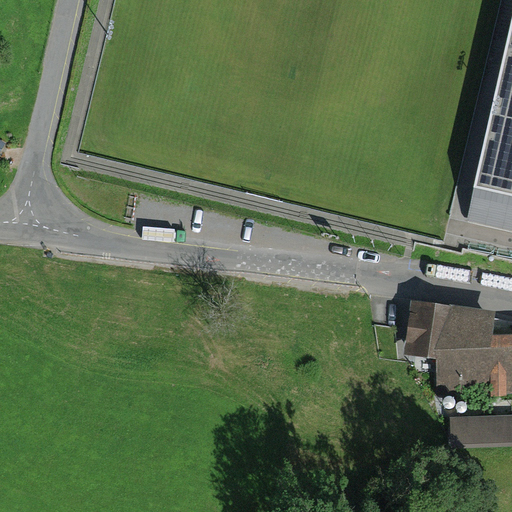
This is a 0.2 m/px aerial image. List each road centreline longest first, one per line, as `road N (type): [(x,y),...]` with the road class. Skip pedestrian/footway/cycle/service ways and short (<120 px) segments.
road 1 (residential): [(511,302),(83,235),(27,217)]
road 2 (residential): [(27,217),(75,0)]
